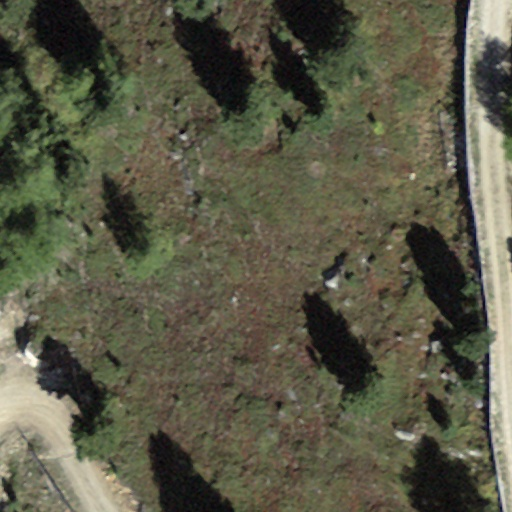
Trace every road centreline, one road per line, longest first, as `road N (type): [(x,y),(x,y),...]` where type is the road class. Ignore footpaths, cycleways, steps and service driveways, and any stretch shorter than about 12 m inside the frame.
road 1 (track): [(499,0),(500,204),(511,315)]
road 2 (track): [(101,511),(37,406),(0,407)]
